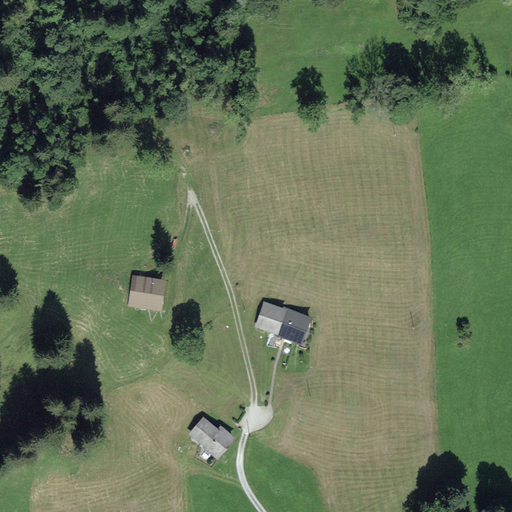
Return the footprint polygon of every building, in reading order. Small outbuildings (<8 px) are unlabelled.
[(160,284),(134,281),(131,301),(157,305),(160,284)] [(258,326),(276,333),(283,311),(265,305),(258,326)] [(305,320),(288,313),(280,333),(298,339),(305,320)] [(238,421),(245,411),(234,404),(227,414),(238,421)] [(218,429),(206,419),(193,433),(217,453),(232,436),(226,432),(227,430),(224,427),(221,431),(218,428),(218,429)]
